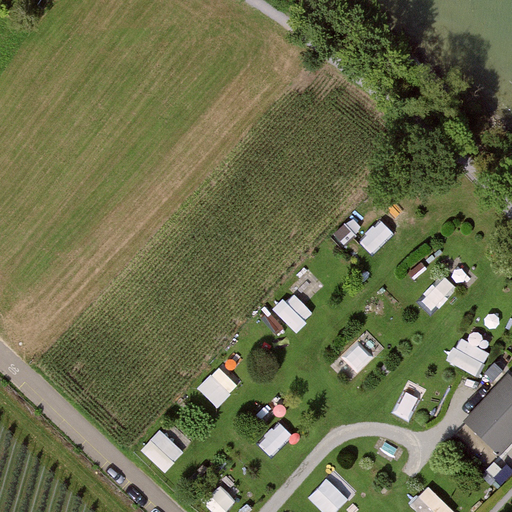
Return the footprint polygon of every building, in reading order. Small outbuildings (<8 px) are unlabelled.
[(376,252),(400,231),(387,216),(363,237),(376,252)] [(439,305),(463,284),(453,273),(429,294),(439,305)] [(283,304),(300,325),(318,310),(301,289),(283,304)] [(286,328),(292,314),(272,306),(266,320),(286,328)] [(360,368),(386,347),(373,331),(347,351),(360,368)] [(483,371),(495,348),(464,332),(452,355),(483,371)] [(203,383),(223,403),(237,389),(217,369),(203,383)] [(511,445),(511,377),(511,376),(461,431),(497,462),(511,445)] [(285,418),(262,440),(276,455),(299,433),(285,418)] [(145,445),(168,469),(189,449),(166,425),(145,445)] [(333,511),(338,511),(359,490),(335,469),(313,493),(333,511)] [(428,511),(457,511),(459,510),(435,482),(416,498),(428,511)] [(210,500),(224,508),(234,493),(220,484),(210,500)]
